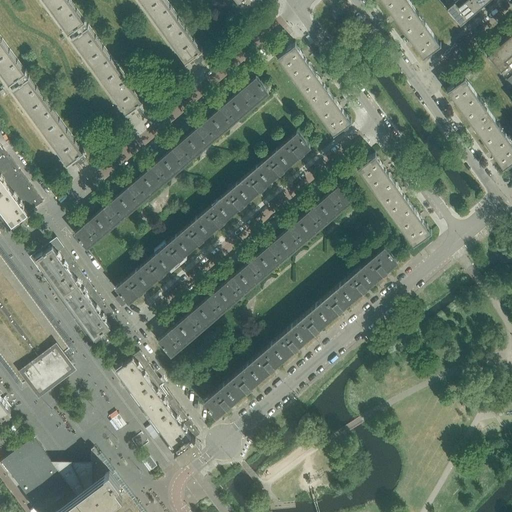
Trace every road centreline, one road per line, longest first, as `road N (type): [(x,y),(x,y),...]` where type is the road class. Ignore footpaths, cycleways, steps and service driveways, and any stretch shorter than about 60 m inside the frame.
road 1 (residential): [(217,443),(461,234)]
road 2 (residential): [(133,329),(375,121)]
road 3 (residential): [(61,212),(297,7)]
road 4 (residential): [(500,201),(418,85)]
road 5 (residential): [(375,121),(461,234)]
road 6 (residential): [(297,7),(375,121)]
road 7 (residential): [(511,4),(418,85)]
